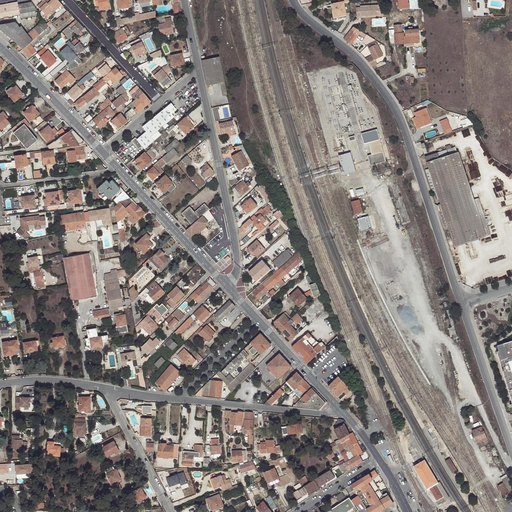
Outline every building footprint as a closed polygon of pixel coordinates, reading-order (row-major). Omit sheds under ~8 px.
[(40,13),(42,17),(46,14),(46,15),(53,9),(54,10),(60,3),(57,0),(43,0),(37,6),(42,11),(40,13)] [(99,10),(108,8),(106,0),(95,0),(96,6),(99,6),(99,10)] [(116,0),(118,9),(130,7),(128,0),(116,0)] [(178,0),(172,0),(173,4),(172,4),(173,11),(174,13),(181,12),(178,0)] [(344,3),(349,2),(348,0),(338,0),(339,3),(332,4),(334,17),(346,15),(344,3)] [(407,0),(404,0),(397,0),(398,9),(409,9),(409,4),(408,4),(407,0)] [(485,3),(479,4),(479,0),(474,0),(474,9),(485,8),(485,3)] [(17,2),(0,5),(0,17),(3,16),(8,16),(19,14),(20,18),(28,17),(30,17),(37,15),(36,10),(31,2),(17,5),(17,2)] [(378,16),(377,5),(360,6),(360,8),(356,8),(356,17),(378,16)] [(139,13),(135,14),(135,16),(136,22),(148,19),(156,17),(155,12),(139,15),(139,13)] [(120,17),(115,18),(116,26),(136,22),(135,16),(120,19),(120,17)] [(165,19),(157,20),(160,35),(165,34),(172,33),(171,29),(171,26),(172,26),(171,18),(165,19)] [(22,49),(48,27),(47,26),(43,20),(43,19),(40,21),(38,25),(34,29),(29,33),(27,34),(21,26),(19,28),(15,22),(0,24),(0,29),(11,39),(13,41),(18,45),(22,49)] [(81,32),(85,28),(83,27),(76,20),(62,32),(65,36),(68,39),(72,36),(72,35),(71,33),(72,33),(71,31),(72,31),(70,29),(71,28),(77,35),(78,35),(79,36),(82,34),(81,32)] [(394,29),(395,38),(396,44),(419,42),(418,30),(405,31),(406,36),(403,36),(403,33),(402,33),(401,25),(394,25),(394,29)] [(115,28),(111,30),(115,37),(114,38),(115,40),(116,39),(118,43),(127,38),(120,26),(118,27),(117,26),(115,28)] [(51,30),(48,27),(22,49),(29,57),(36,51),(32,47),(51,30)] [(361,31),(353,27),(344,39),(350,43),(349,44),(351,45),(361,31)] [(141,53),(142,55),(146,53),(140,38),(129,43),(135,55),(141,53)] [(150,38),(146,40),(151,50),(155,48),(150,38)] [(76,39),(72,43),(71,44),(74,47),(80,54),(85,49),(79,43),(76,39)] [(368,62),(372,67),(377,64),(375,60),(383,56),(376,40),(375,40),(373,41),(366,44),(367,46),(371,55),(365,58),(368,62)] [(67,45),(60,52),(69,63),(77,56),(80,54),(74,47),(71,44),(72,43),(69,41),(66,44),(67,45)] [(56,61),(44,47),(38,53),(41,57),(40,57),(49,67),(56,61)] [(153,58),(164,55),(162,50),(151,53),(153,58)] [(173,66),(179,65),(184,64),(182,54),(171,56),(173,66)] [(69,63),(66,65),(60,72),(63,75),(55,81),(61,87),(68,81),(70,84),(75,80),(67,71),(69,69),(71,70),(81,62),(77,56),(69,63)] [(219,56),(202,60),(207,85),(220,82),(222,95),(227,95),(219,56)] [(119,71),(115,67),(103,78),(106,82),(109,80),(113,84),(123,76),(122,74),(123,73),(121,70),(119,71)] [(163,71),(155,78),(163,87),(165,84),(166,85),(171,81),(163,71)] [(87,75),(76,84),(76,85),(67,93),(74,99),(82,91),(77,86),(78,85),(79,86),(89,78),(87,75)] [(106,82),(103,78),(94,85),(93,86),(94,87),(82,97),(86,102),(87,103),(90,100),(88,98),(100,88),(106,82)] [(88,98),(90,100),(108,85),(106,82),(100,88),(88,98)] [(125,92),(127,90),(122,85),(116,90),(118,93),(121,95),(121,96),(125,92)] [(18,91),(19,90),(16,86),(13,88),(12,86),(7,90),(8,92),(7,93),(14,101),(21,96),(18,91)] [(139,89),(136,86),(128,93),(131,96),(139,89)] [(131,96),(134,100),(143,93),(139,89),(131,96)] [(116,110),(117,111),(123,106),(121,105),(130,98),(125,92),(121,96),(121,95),(117,99),(112,103),(116,110)] [(125,114),(130,119),(137,113),(134,110),(136,108),(139,111),(149,103),(150,100),(143,93),(134,100),(128,105),(131,108),(125,114)] [(78,108),(86,102),(82,97),(74,103),(78,108)] [(112,103),(108,98),(102,104),(105,109),(109,106),(112,103)] [(24,113),(30,121),(39,113),(32,105),(30,108),(29,106),(26,109),(27,110),(24,113)] [(101,112),(93,120),(100,128),(106,123),(104,121),(110,117),(112,119),(117,115),(109,106),(105,109),(104,110),(101,112)] [(215,122),(220,120),(218,109),(219,109),(219,106),(213,107),(214,109),(212,109),(215,122)] [(166,107),(142,127),(146,131),(136,139),(135,138),(131,141),(138,149),(142,146),(144,149),(154,141),(150,136),(173,116),(166,107)] [(432,122),(427,108),(414,113),(416,117),(413,118),(417,129),(432,122)] [(0,127),(1,129),(9,123),(5,118),(7,117),(3,112),(0,114),(0,127)] [(116,132),(119,130),(118,128),(123,124),(126,121),(119,113),(117,115),(112,119),(108,123),(116,132)] [(161,135),(164,138),(168,135),(170,133),(173,136),(179,131),(183,136),(195,125),(187,115),(175,126),(173,125),(161,135)] [(439,120),(444,134),(452,130),(447,117),(439,120)] [(30,124),(24,118),(21,121),(24,124),(26,127),(30,124)] [(232,121),(215,124),(218,134),(221,133),(228,132),(229,136),(235,135),(232,121)] [(26,127),(24,124),(22,125),(33,138),(34,137),(26,127)] [(37,140),(34,137),(33,138),(22,125),(14,132),(27,148),(37,140)] [(47,141),(55,134),(52,130),(48,126),(40,132),(47,141)] [(81,141),(83,140),(76,133),(72,129),(47,145),(50,149),(65,147),(79,145),(78,144),(84,143),(81,141)] [(368,155),(369,160),(370,165),(385,161),(377,130),(362,134),(364,144),(368,142),(372,154),(368,155)] [(173,148),(179,143),(175,139),(170,144),(173,148)] [(167,153),(173,148),(170,144),(164,150),(167,153)] [(247,161),(250,159),(242,144),(239,145),(239,148),(237,148),(238,152),(234,155),(238,162),(241,169),(249,165),(247,161)] [(81,149),(81,145),(79,145),(65,147),(66,152),(67,151),(69,162),(76,161),(75,159),(85,158),(84,149),(81,149)] [(439,158),(457,153),(455,147),(437,153),(439,158)] [(167,153),(152,166),(153,167),(147,173),(153,179),(159,174),(159,175),(164,171),(161,168),(178,153),(173,148),(167,153)] [(43,163),(54,162),(53,151),(42,152),(43,163)] [(338,156),(344,175),(356,171),(354,164),(350,152),(338,156)] [(138,164),(142,168),(151,160),(144,153),(135,160),(138,164)] [(425,157),(429,168),(440,204),(448,229),(454,246),(490,234),(478,198),(472,200),(457,153),(439,158),(437,153),(425,157)] [(16,167),(26,159),(26,155),(14,156),(15,160),(11,161),(11,162),(5,163),(5,168),(12,167),(13,168),(16,168),(16,167)] [(192,161),(187,155),(181,160),(186,166),(192,161)] [(209,175),(213,171),(207,163),(200,170),(203,173),(206,177),(209,175)] [(253,177),(257,173),(254,168),(247,174),(249,176),(251,175),(253,177)] [(34,170),(35,178),(43,176),(42,169),(34,170)] [(156,183),(163,192),(166,189),(169,192),(174,187),(172,184),(165,175),(156,183)] [(109,199),(114,194),(119,190),(114,184),(115,183),(111,180),(109,182),(106,179),(100,186),(102,188),(99,191),(101,193),(100,195),(104,200),(107,197),(109,199)] [(235,187),(242,195),(250,189),(248,187),(251,185),(248,181),(246,183),(243,180),(235,187)] [(269,201),(273,197),(268,188),(268,189),(262,181),(255,187),(258,191),(261,189),(263,192),(262,193),(268,202),(269,201)] [(382,189),(389,216),(399,213),(392,186),(382,189)] [(239,197),(242,195),(235,187),(233,189),(239,197)] [(116,197),(124,191),(121,188),(120,189),(119,190),(114,194),(116,197)] [(65,203),(66,204),(66,208),(74,207),(74,203),(82,202),(81,194),(80,189),(79,190),(79,189),(78,189),(77,189),(76,189),(76,190),(68,191),(69,198),(67,198),(68,199),(68,202),(65,203)] [(53,193),(45,194),(46,199),(44,199),(45,205),(59,204),(58,191),(53,192),(53,193)] [(119,202),(130,198),(124,191),(116,197),(113,200),(117,203),(119,202)] [(35,203),(38,203),(38,199),(36,199),(36,195),(21,197),(21,200),(19,200),(19,208),(22,207),(22,208),(35,207),(35,203)] [(240,206),(247,213),(257,205),(255,203),(257,201),(255,198),(253,200),(251,197),(240,206)] [(119,202),(114,207),(117,224),(118,229),(118,230),(120,240),(120,242),(121,250),(122,250),(124,248),(138,234),(136,233),(127,241),(126,239),(125,236),(125,232),(124,226),(121,226),(120,220),(125,215),(129,218),(128,219),(133,224),(144,214),(140,210),(141,209),(138,205),(136,206),(130,199),(119,202)] [(359,199),(351,201),(355,214),(363,212),(359,199)] [(182,214),(192,225),(210,210),(204,204),(195,212),(190,207),(182,214)] [(448,229),(440,204),(437,205),(445,229),(448,229)] [(265,226),(269,223),(265,218),(266,217),(264,216),(266,214),(267,215),(272,211),(271,209),(267,205),(263,209),(262,207),(258,210),(260,213),(256,216),(265,226)] [(186,230),(191,236),(196,233),(197,235),(206,227),(205,226),(208,223),(207,223),(218,213),(213,207),(210,210),(192,225),(186,230)] [(104,225),(111,224),(109,208),(93,211),(95,220),(102,219),(104,225)] [(59,213),(56,214),(57,218),(58,217),(60,232),(76,229),(73,213),(59,215),(59,213)] [(256,216),(254,214),(239,228),(244,233),(248,230),(246,228),(253,221),(252,220),(256,216)] [(39,215),(20,218),(21,227),(17,231),(24,237),(30,235),(25,231),(30,230),(29,225),(35,224),(35,229),(41,228),(41,224),(46,224),(45,216),(39,217),(39,215)] [(265,226),(256,216),(252,220),(253,221),(255,223),(259,229),(261,230),(265,226)] [(364,231),(371,228),(368,216),(360,218),(364,231)] [(275,221),(269,227),(271,229),(277,224),(275,221)] [(144,253),(150,247),(152,245),(148,239),(150,237),(146,233),(135,244),(144,253)] [(152,245),(150,247),(152,248),(155,246),(156,244),(155,242),(150,237),(148,239),(152,245)] [(247,249),(251,253),(252,252),(254,254),(257,257),(265,249),(262,246),(267,241),(265,239),(260,243),(257,240),(247,249)] [(290,258),(292,256),(289,253),(291,252),(288,248),(273,262),(278,268),(280,266),(290,258)] [(152,257),(151,256),(148,259),(142,265),(144,267),(150,261),(158,268),(167,259),(163,255),(164,254),(160,250),(152,257)] [(291,259),(296,265),(304,258),(299,252),(291,259)] [(63,258),(68,285),(71,301),(96,296),(89,253),(63,258)] [(291,259),(281,267),(287,273),(296,265),(291,259)] [(249,272),(257,280),(270,269),(262,260),(249,272)] [(36,288),(45,287),(42,269),(39,269),(39,265),(27,267),(28,273),(33,272),(36,288)] [(277,271),(272,276),(277,282),(281,287),(286,283),(281,278),(287,273),(281,267),(277,271)] [(123,306),(117,272),(111,273),(105,274),(106,279),(104,280),(108,308),(108,309),(118,307),(122,306),(123,306)] [(306,276),(308,283),(315,280),(311,274),(306,276)] [(390,290),(397,287),(392,274),(385,276),(390,290)] [(272,276),(262,284),(267,291),(277,282),(272,276)] [(186,282),(183,278),(177,284),(177,285),(180,288),(186,282)] [(149,291),(146,288),(139,294),(141,297),(142,298),(143,296),(151,304),(164,293),(154,281),(150,286),(152,288),(149,291)] [(185,293),(192,287),(187,283),(188,283),(187,282),(186,282),(180,288),(183,290),(185,293)] [(201,287),(200,286),(199,287),(191,295),(198,302),(212,287),(207,282),(201,287)] [(316,297),(321,295),(316,282),(310,285),(314,298),(316,297)] [(262,284),(253,293),(255,294),(258,298),(267,291),(262,284)] [(131,302),(139,294),(134,286),(129,290),(131,301),(131,302)] [(167,293),(164,296),(168,300),(171,298),(172,299),(169,301),(173,305),(174,306),(176,303),(184,294),(182,291),(176,286),(167,294),(167,293)] [(290,296),(299,306),(307,298),(298,289),(290,296)] [(141,297),(139,294),(131,302),(131,305),(133,313),(133,315),(136,314),(134,303),(141,297)] [(156,311),(161,316),(167,311),(165,308),(166,307),(159,300),(153,307),(156,311)] [(220,320),(235,306),(230,301),(215,314),(220,320)] [(201,321),(209,313),(202,306),(194,314),(201,321)] [(153,307),(145,314),(147,316),(148,317),(148,316),(152,313),(156,311),(153,307)] [(108,308),(93,311),(94,318),(109,316),(109,312),(108,309),(108,308)] [(177,309),(171,314),(179,321),(184,316),(177,309)] [(158,319),(161,316),(156,311),(152,313),(158,319)] [(274,322),(279,329),(289,320),(284,313),(274,322)] [(289,320),(279,329),(282,332),(290,340),(298,333),(293,328),(303,319),(298,313),(289,320)] [(117,333),(127,331),(124,314),(115,316),(117,326),(116,327),(117,333)] [(171,314),(165,321),(169,323),(168,324),(171,328),(177,322),(178,323),(179,322),(179,321),(171,314)] [(147,316),(135,327),(136,329),(136,332),(142,327),(147,332),(156,324),(148,316),(148,317),(147,316)] [(194,320),(190,317),(182,324),(178,329),(181,333),(183,331),(184,332),(187,329),(186,328),(194,320)] [(19,328),(27,326),(25,318),(18,319),(19,328)] [(158,326),(156,324),(147,332),(150,335),(158,326)] [(5,326),(5,328),(5,329),(7,333),(15,332),(15,325),(5,326)] [(204,329),(202,326),(200,328),(197,330),(200,333),(199,333),(202,336),(200,339),(204,343),(206,340),(208,342),(213,337),(211,336),(214,333),(207,326),(204,329)] [(98,337),(96,328),(86,330),(88,338),(85,338),(86,345),(90,344),(91,348),(103,345),(102,342),(106,341),(105,338),(107,338),(107,335),(98,337)] [(308,332),(292,346),(307,363),(326,346),(322,342),(320,344),(308,332)] [(255,359),(270,345),(260,334),(249,344),(236,356),(247,367),(251,363),(252,365),(257,361),(255,359)] [(65,345),(63,336),(52,338),(53,342),(54,347),(65,345)] [(172,350),(178,345),(171,338),(165,344),(172,350)] [(155,346),(158,344),(154,340),(152,341),(149,339),(141,347),(147,353),(155,346)] [(19,352),(17,340),(2,342),(4,355),(18,353),(18,352),(19,352)] [(35,341),(23,343),(25,352),(37,350),(36,346),(35,341)] [(511,341),(497,346),(498,351),(496,352),(511,402),(511,341)] [(190,367),(196,360),(184,349),(178,355),(190,367)] [(119,353),(122,368),(126,367),(125,360),(131,359),(132,366),(137,365),(134,351),(119,353)] [(278,378),(291,366),(279,354),(267,366),(278,378)] [(163,356),(156,364),(160,367),(168,360),(163,356)] [(246,368),(247,367),(236,356),(232,361),(226,367),(236,378),(246,368)] [(198,362),(196,360),(190,367),(191,369),(198,362)] [(255,368),(260,364),(257,361),(252,365),(251,363),(247,367),(246,368),(251,373),(253,370),(255,368)] [(157,382),(168,391),(183,373),(183,387),(185,387),(184,372),(174,363),(157,382)] [(229,388),(238,380),(236,378),(226,367),(218,375),(229,388)] [(241,383),(251,373),(246,368),(236,378),(238,380),(241,383)] [(348,371),(347,369),(328,386),(340,399),(351,389),(340,378),(348,371)] [(295,390),(304,381),(296,373),(287,381),(295,390)] [(210,395),(211,380),(210,380),(206,383),(197,393),(202,393),(202,394),(210,395)] [(210,395),(221,396),(222,382),(211,380),(210,395)] [(229,388),(232,391),(241,383),(238,380),(229,388)] [(293,400),(296,403),(311,388),(304,381),(295,390),(294,391),(298,395),(293,400)] [(267,404),(272,405),(281,396),(280,395),(284,392),(280,388),(275,393),(264,404),(267,404)] [(296,403),(292,407),(297,407),(315,409),(323,400),(311,388),(296,403)] [(340,399),(343,402),(352,394),(351,389),(340,399)] [(293,392),(285,400),(286,402),(289,400),(295,394),(293,392)] [(90,411),(90,397),(79,397),(79,404),(78,404),(78,407),(79,407),(79,411),(90,411)] [(29,399),(16,400),(16,411),(20,411),(20,409),(30,409),(29,399)] [(323,400),(315,409),(319,410),(326,403),(323,400)] [(229,434),(233,434),(233,425),(242,426),(243,412),(237,412),(230,412),(230,418),(229,434)] [(251,435),(252,413),(245,412),(243,434),(247,435),(249,434),(248,444),(252,444),(252,435),(251,435)] [(150,435),(151,419),(141,418),(140,428),(141,429),(141,435),(150,435)] [(85,419),(78,419),(78,423),(74,423),(74,437),(77,437),(77,434),(85,434),(85,419)] [(343,420),(338,420),(334,427),(335,428),(334,429),(339,439),(335,441),(335,442),(331,444),(332,447),(337,445),(341,443),(345,441),(344,437),(349,434),(344,424),(346,423),(343,420)] [(302,432),(300,424),(281,427),(283,435),(302,432)] [(482,427),(472,431),(478,445),(489,441),(485,431),(484,432),(482,427)] [(351,459),(363,452),(353,433),(349,434),(344,437),(345,441),(341,443),(349,458),(350,457),(351,459)] [(26,449),(27,442),(22,442),(21,440),(12,440),(12,449),(26,449)] [(60,448),(60,443),(53,442),(54,440),(49,440),(49,442),(47,442),(47,452),(48,452),(48,454),(53,454),(53,456),(60,456),(60,452),(63,453),(63,448),(60,448)] [(274,448),(273,440),(265,441),(266,442),(260,442),(260,444),(257,444),(257,451),(260,450),(260,453),(273,452),(274,454),(281,453),(280,445),(275,446),(275,448),(274,448)] [(114,454),(115,454),(118,452),(113,441),(111,442),(111,443),(104,447),(106,450),(104,451),(107,456),(109,455),(113,453),(114,454)] [(350,459),(349,458),(341,443),(337,445),(344,460),(345,462),(350,459)] [(158,457),(177,458),(178,445),(173,444),(173,446),(166,445),(166,444),(159,444),(158,457)] [(201,458),(202,445),(195,445),(194,452),(198,453),(197,458),(201,458)] [(220,454),(220,446),(209,446),(210,455),(220,454)] [(73,457),(73,462),(87,454),(85,451),(80,453),(77,455),(73,457)] [(192,466),(193,453),(183,451),(182,465),(185,466),(185,467),(188,468),(188,466),(192,466)] [(242,461),(242,451),(232,451),(233,462),(242,461)] [(344,462),(348,469),(363,462),(359,455),(363,453),(363,452),(351,459),(350,457),(349,458),(350,459),(345,462),(344,462)] [(456,469),(449,458),(445,460),(452,472),(456,469)] [(435,483),(438,482),(425,460),(414,466),(426,488),(429,487),(436,499),(435,500),(439,504),(445,500),(435,483)] [(239,465),(240,473),(255,468),(254,466),(252,462),(251,462),(239,465)] [(338,465),(343,472),(347,470),(348,469),(344,462),(342,463),(341,462),(338,463),(338,465)] [(9,463),(0,463),(0,473),(10,472),(9,463)] [(30,464),(15,466),(16,474),(31,473),(30,464)] [(114,470),(113,467),(107,470),(108,473),(106,474),(112,484),(117,481),(121,479),(116,469),(114,470)] [(274,468),(263,472),(268,483),(278,478),(274,468)] [(314,480),(318,487),(324,483),(334,476),(330,470),(314,480)] [(362,502),(367,511),(376,511),(380,510),(392,502),(388,496),(384,498),(382,496),(371,479),(377,475),(374,470),(348,486),(348,487),(350,490),(351,490),(352,491),(354,490),(357,495),(362,502)] [(187,489),(192,487),(187,472),(168,477),(171,487),(186,483),(187,489)] [(224,473),(216,477),(220,486),(226,484),(227,488),(235,485),(234,481),(228,483),(224,473)] [(334,476),(324,483),(325,484),(337,477),(335,475),(334,476)] [(510,480),(508,478),(497,486),(503,495),(509,492),(511,494),(511,493),(511,490),(510,486),(511,486),(509,481),(510,480)] [(314,480),(304,486),(309,494),(319,488),(318,487),(314,480)] [(439,482),(438,482),(435,483),(445,500),(449,498),(439,482)] [(238,488),(237,485),(219,492),(220,495),(238,488)] [(145,497),(140,487),(131,492),(139,506),(146,503),(144,498),(145,497)] [(302,487),(302,488),(292,494),(296,500),(306,494),(302,487)] [(344,497),(341,493),(335,497),(338,501),(344,497)] [(223,506),(219,494),(208,498),(212,510),(223,506)] [(357,495),(350,500),(354,507),(362,502),(357,495)] [(329,510),(330,511),(347,511),(351,509),(353,511),(356,511),(357,511),(354,507),(350,500),(349,498),(329,510)] [(271,511),(263,501),(256,506),(260,511),(259,511),(271,511)]
